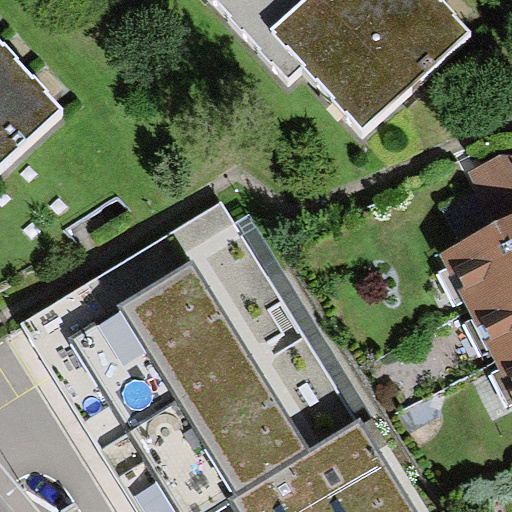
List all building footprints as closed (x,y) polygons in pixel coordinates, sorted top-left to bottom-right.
[(425,0),(201,0),(283,89),(293,79),(351,141),(462,39),(425,0)] [(0,51),(0,171),(60,117),(0,51)] [(511,161),(493,162),(466,175),(495,231),(439,259),(465,309),(511,285),(511,161)] [(402,511),(223,215),(19,338),(123,511),(402,511)] [(511,350),(511,285),(465,309),(491,361),(511,350)] [(511,350),(491,361),(511,401),(511,350)]
